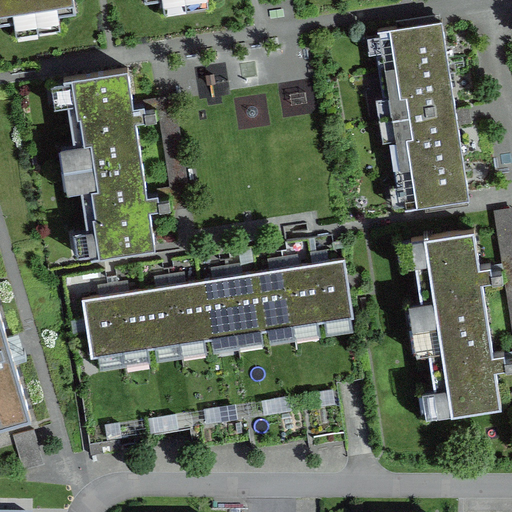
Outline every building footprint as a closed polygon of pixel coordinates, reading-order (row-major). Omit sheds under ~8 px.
[(72,0),(0,0),(0,15),(73,5),(72,0)] [(382,34),(388,73),(449,64),(442,24),(382,34)] [(464,162),(449,64),(388,73),(403,172),(464,162)] [(65,87),(79,172),(143,162),(129,77),(65,87)] [(143,162),(79,172),(94,263),(158,252),(143,162)] [(470,202),(464,162),(403,172),(409,211),(470,202)] [(417,245),(431,330),(490,320),(484,284),(495,282),(493,269),(482,270),(476,236),(417,245)] [(322,324),(353,319),(344,262),(314,267),(322,324)] [(322,324),(314,267),(286,271),(295,328),(322,324)] [(266,332),(295,328),(286,271),(257,276),(266,332)] [(238,337),(266,332),(257,276),(229,280),(238,337)] [(210,341),(238,337),(229,280),(202,284),(210,341)] [(181,346),(210,341),(202,284),(172,289),(181,346)] [(153,350),(181,346),(172,289),(144,293),(153,350)] [(126,354),(153,350),(144,293),(117,297),(126,354)] [(94,359),(126,354),(117,297),(85,302),(94,359)] [(0,320),(0,431),(31,422),(0,320)] [(431,330),(445,418),(504,409),(498,372),(508,370),(505,357),(496,358),(490,320),(431,330)]
